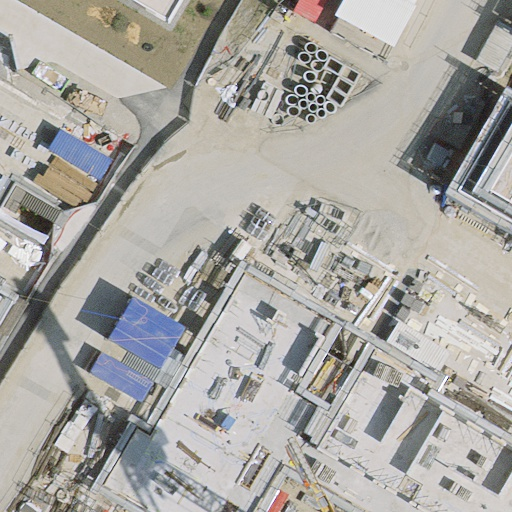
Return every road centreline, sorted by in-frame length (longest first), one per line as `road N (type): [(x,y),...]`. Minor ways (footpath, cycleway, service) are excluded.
road 1 (residential): [(211,143),(0,495)]
road 2 (residential): [(211,143),(511,323)]
road 3 (residential): [(0,16),(211,143)]
road 4 (unknown): [(451,490),(464,425),(452,287)]
